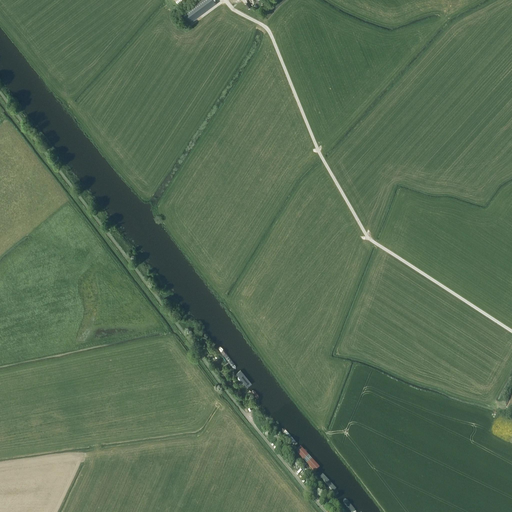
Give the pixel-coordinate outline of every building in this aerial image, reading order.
[(217,3),(214,0),(196,0),(194,2),(179,13),(188,25),(202,14),(217,3)] [(220,348),(217,350),(232,371),(236,368),(220,348)] [(251,397),(256,394),(241,374),(236,377),(251,397)] [(284,429),(279,433),(292,449),(297,445),(284,429)] [(318,470),(306,455),(302,459),(313,473),(318,470)] [(334,497),(338,493),(323,477),(319,481),(334,497)] [(342,502),(349,511),(355,511),(356,511),(345,499),(342,502)]
